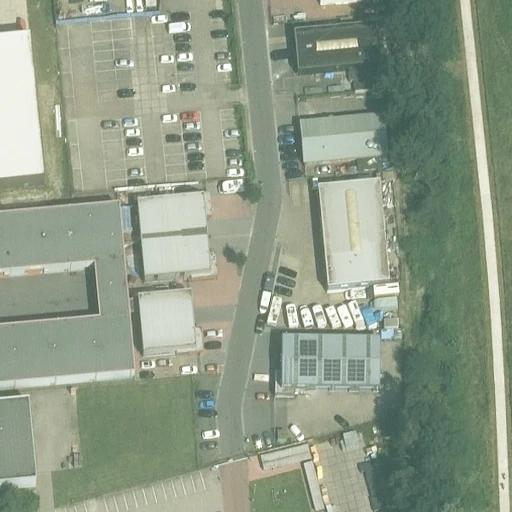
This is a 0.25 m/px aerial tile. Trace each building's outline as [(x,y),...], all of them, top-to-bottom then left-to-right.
[(374,28),(293,36),(297,76),(378,68),(374,28)] [(29,42),(0,44),(0,190),(44,186),(29,42)] [(386,160),(382,118),(300,126),(304,168),(386,160)] [(327,294),(388,288),(378,186),(317,192),(327,294)] [(140,245),(207,239),(205,220),(210,219),(208,198),(183,200),(183,202),(136,207),(140,245)] [(78,213),(84,271),(94,270),(99,323),(68,326),(74,384),(134,378),(118,209),(78,213)] [(84,271),(78,213),(19,218),(24,276),(84,271)] [(19,218),(0,220),(0,278),(24,276),(19,218)] [(207,239),(140,245),(144,284),(191,280),(191,282),(216,279),(214,258),(209,258),(207,239)] [(137,301),(142,358),(176,355),(176,356),(202,354),(200,332),(194,332),(191,296),(137,301)] [(68,326),(28,330),(34,388),(74,384),(68,326)] [(28,330),(0,332),(0,390),(34,388),(28,330)] [(379,343),(281,343),(281,382),(275,382),(275,401),(296,401),(296,395),(379,395),(379,343)] [(29,405),(0,407),(0,490),(36,487),(29,405)]
